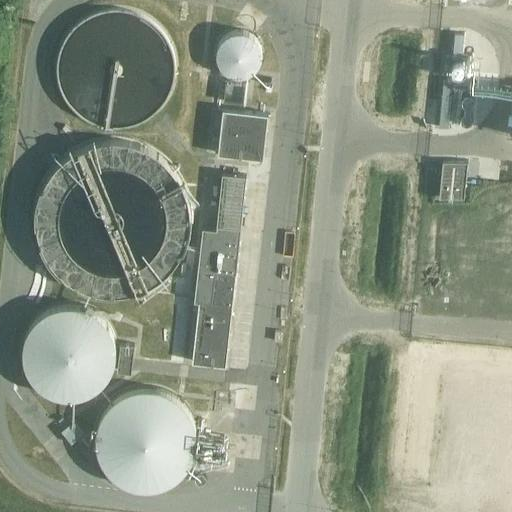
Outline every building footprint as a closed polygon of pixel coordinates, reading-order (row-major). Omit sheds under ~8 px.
[(236,25),(223,62),(262,76),(275,39),(236,25)] [(226,80),(224,101),(244,103),(247,83),(226,80)] [(223,108),(218,153),(264,158),(269,113),(223,108)] [(447,160),(443,197),(468,199),(472,162),(447,160)] [(219,213),(242,216),(246,186),(247,175),(224,172),(222,191),(219,213)] [(203,226),(195,300),(200,300),(200,298),(212,300),(216,270),(237,272),(242,227),(217,224),(217,228),(203,226)] [(200,300),(193,361),(227,365),(237,272),(216,270),(212,300),(200,298),(200,300)] [(121,342),(118,370),(132,371),(135,343),(121,342)] [(170,481),(206,465),(204,443),(206,448),(204,423),(187,385),(142,389),(106,405),(109,447),(127,485),(170,481)]
